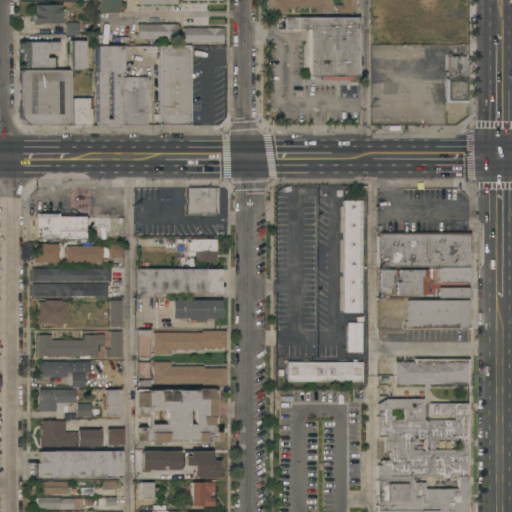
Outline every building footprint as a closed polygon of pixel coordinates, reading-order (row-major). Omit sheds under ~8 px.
[(99,0),(119,0),(119,6),(117,6),(117,12),(99,12),(99,0)] [(330,0),(330,10),(315,10),(315,6),(311,6),(311,8),(308,8),(308,6),(306,6),(306,7),(304,7),(304,6),(298,6),(298,7),(296,7),(296,6),(294,6),(294,8),(291,8),(291,6),(287,6),(287,8),(286,8),(286,11),(266,11),(266,0),(330,0)] [(355,0),(355,12),(335,12),(335,4),(341,4),(341,0),(355,0)] [(60,4),(60,8),(64,8),(64,15),(61,15),(61,23),(41,23),(41,24),(32,24),(32,12),(34,12),(34,4),(60,4)] [(322,76),(308,76),(308,29),(284,29),(285,16),(357,16),(357,76),(351,76),(322,76)] [(78,22),(78,35),(65,35),(65,22),(78,22)] [(177,23),(177,38),(133,38),(133,33),(137,33),(136,24),(177,23)] [(469,43),(454,43),(454,41),(444,41),(444,45),(430,45),(430,43),(428,43),(428,41),(401,41),(401,43),(377,43),(377,28),(387,28),(387,31),(400,31),(400,24),(469,24),(469,43)] [(222,27),(222,42),(182,42),(182,27),(222,27)] [(84,69),(69,69),(69,40),(84,40),(84,69)] [(57,41),(57,51),(45,51),(45,57),(52,57),(52,67),(23,67),(23,55),(21,55),(21,52),(20,52),(20,41),(57,41)] [(189,124),(158,125),(158,44),(189,44),(189,124)] [(123,72),(123,47),(134,47),(134,72),(123,72)] [(120,125),(96,125),(95,71),(97,71),(96,53),(101,53),(101,51),(114,51),(114,53),(119,52),(120,125)] [(467,102),(444,102),(444,78),(447,78),(447,75),(443,75),(443,71),(447,71),(447,53),(450,53),(450,55),(466,55),(465,78),(468,78),(467,102)] [(69,70),(69,125),(27,125),(19,117),(19,70),(69,70)] [(122,77),(146,77),(145,124),(122,124),(122,77)] [(91,98),(91,125),(71,124),(72,97),(91,98)] [(216,187),(216,212),(187,212),(187,187),(216,187)] [(361,312),(342,312),(342,200),(361,200),(361,312)] [(34,238),(34,213),(57,213),(57,216),(84,216),(85,239),(34,238)] [(376,266),(376,236),(377,236),(377,232),(469,232),(469,248),(468,248),(468,266),(439,266),(376,266)] [(215,239),(215,251),(216,251),(216,262),(195,262),(195,251),(193,251),(193,255),(187,255),(186,241),(189,241),(189,239),(215,239)] [(33,262),(33,243),(57,243),(57,262),(33,262)] [(121,243),(121,256),(107,256),(107,243),(121,243)] [(102,245),(102,262),(64,262),(64,254),(64,251),(64,245),(102,245)] [(468,266),(468,283),(439,283),(439,266),(468,266)] [(109,268),(109,281),(31,281),(31,268),(109,268)] [(205,268),(205,269),(219,269),(219,286),(222,286),(222,295),(205,295),(205,293),(150,293),(150,296),(135,296),(135,268),(205,268)] [(425,269),(425,281),(426,281),(426,292),(423,292),(423,294),(395,294),(395,282),(398,282),(398,274),(394,274),(394,276),(392,276),(392,283),(390,283),(390,292),(378,292),(378,269),(425,269)] [(106,283),(106,296),(31,296),(31,284),(106,283)] [(468,297),(438,297),(438,287),(467,287),(468,289),(468,297)] [(121,326),(109,326),(109,300),(120,299),(121,326)] [(220,299),(220,318),(204,318),(204,320),(187,320),(187,318),(171,318),(171,299),(220,299)] [(43,301),(43,300),(60,300),(60,301),(67,301),(67,322),(37,322),(37,302),(43,301)] [(467,300),(468,328),(403,328),(403,321),(406,321),(406,300),(467,300)] [(360,352),(345,352),(345,322),(360,322),(360,352)] [(137,330),(148,330),(148,357),(136,357),(137,330)] [(201,332),(201,330),(225,330),(225,347),(202,347),(202,349),(169,349),(169,354),(152,354),(152,350),(151,350),(151,348),(152,348),(152,332),(201,332)] [(121,357),(104,357),(104,351),(105,351),(105,348),(108,348),(108,331),(121,331),(121,357)] [(88,356),(88,357),(78,357),(78,355),(41,355),(41,357),(37,357),(37,334),(50,334),(50,340),(82,340),(82,334),(103,334),(103,344),(96,344),(96,357),(91,357),(91,356),(88,356)] [(467,359),(467,383),(428,383),(428,388),(423,388),(423,384),(395,384),(395,361),(411,361),(411,362),(414,362),(414,358),(467,359)] [(352,362),(352,359),(356,359),(356,362),(361,362),(361,381),(285,381),(285,362),(352,362)] [(89,361),(89,372),(65,372),(65,376),(40,376),(40,374),(36,374),(36,364),(40,364),(40,361),(89,361)] [(148,386),(136,386),(136,361),(148,361),(148,386)] [(225,385),(201,385),(201,383),(152,383),(152,361),(169,361),(169,365),(203,365),(203,367),(225,367),(225,385)] [(84,373),(84,386),(70,386),(70,373),(84,373)] [(74,389),(74,402),(62,402),(62,418),(54,418),(55,410),(37,410),(38,389),(74,389)] [(118,416),(103,415),(103,409),(101,409),(101,396),(104,396),(104,389),(119,389),(118,416)] [(195,390),(195,389),(215,389),(215,403),(213,403),(213,416),(215,416),(215,424),(212,424),(212,432),(218,432),(217,443),(211,443),(211,442),(203,442),(194,442),(194,441),(166,441),(166,444),(149,444),(149,441),(133,441),(134,432),(135,406),(134,406),(134,389),(195,390)] [(467,499),(470,499),(470,506),(467,506),(467,511),(376,511),(376,465),(380,465),(380,460),(388,460),(388,452),(383,452),(383,436),(376,436),(376,404),(384,398),(422,398),(422,419),(453,419),(453,415),(428,415),(428,403),(467,403),(467,499)] [(90,403),(90,416),(76,416),(76,403),(90,403)] [(64,420),(64,431),(76,431),(76,429),(100,429),(100,445),(39,445),(39,437),(40,437),(40,429),(38,429),(38,424),(40,424),(40,420),(64,420)] [(122,428),(122,445),(105,444),(105,428),(122,428)] [(120,450),(120,475),(81,475),(81,477),(75,477),(75,475),(50,475),(51,477),(34,477),(34,463),(37,463),(37,451),(120,450)] [(199,452),(199,451),(207,451),(207,450),(217,450),(217,469),(202,469),(202,473),(194,473),(194,470),(194,457),(194,452),(199,452)] [(139,469),(177,469),(177,451),(140,451),(139,469)] [(179,470),(179,459),(181,459),(181,457),(184,457),(184,455),(187,455),(187,457),(189,457),(189,455),(192,455),(192,457),(194,457),(194,470),(179,470)] [(47,481),(47,480),(52,480),(52,481),(65,481),(65,486),(69,486),(69,493),(66,493),(66,494),(40,494),(41,481),(47,481)] [(115,491),(100,490),(100,482),(115,482),(115,491)] [(151,482),(151,487),(153,487),(153,491),(151,491),(151,498),(139,498),(139,482),(151,482)] [(213,482),(213,491),(209,491),(209,497),(213,497),(213,506),(190,506),(190,482),(213,482)] [(59,497),(59,498),(81,498),(81,509),(35,508),(36,496),(59,497)] [(115,497),(115,505),(104,505),(98,505),(98,497),(104,497),(115,497)]
